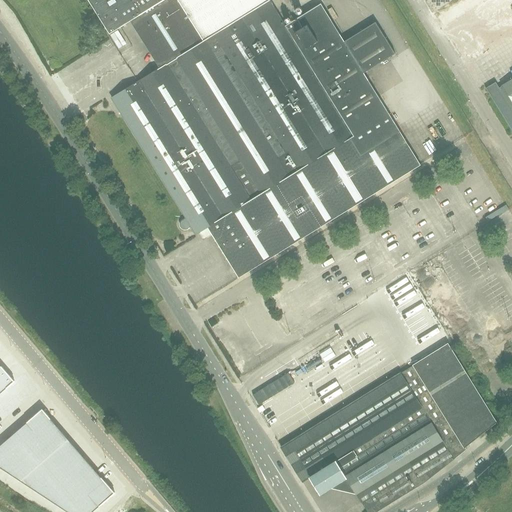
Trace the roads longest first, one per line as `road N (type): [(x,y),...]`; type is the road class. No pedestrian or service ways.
road 1 (unclassified): [(300,511),(0,31)]
road 2 (unclassified): [(146,490),(0,317)]
road 3 (unknown): [(55,115),(116,78),(118,60),(105,51),(40,90)]
